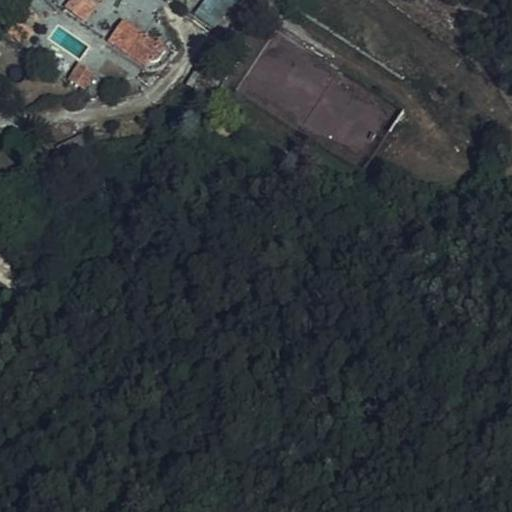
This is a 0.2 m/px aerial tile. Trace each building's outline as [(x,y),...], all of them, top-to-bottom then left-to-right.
[(215,25),(228,0),(206,0),(198,15),(215,25)] [(26,32),(10,19),(1,32),(18,45),(26,32)] [(118,32),(109,44),(144,70),(152,70),(159,62),(118,32)] [(140,76),(144,70),(109,44),(104,50),(140,76)] [(182,99),(211,110),(219,92),(191,81),(182,99)]
